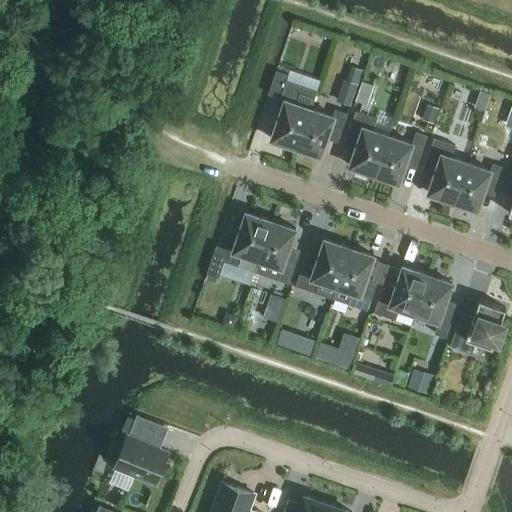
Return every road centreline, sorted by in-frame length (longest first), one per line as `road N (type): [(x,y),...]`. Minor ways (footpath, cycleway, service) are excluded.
road 1 (residential): [(451,511),(228,438),(201,451),(179,511)]
road 2 (residential): [(511,260),(230,164)]
road 3 (residential): [(469,511),(511,387)]
